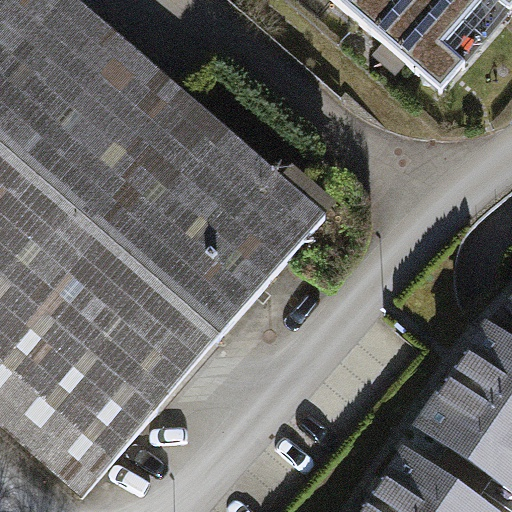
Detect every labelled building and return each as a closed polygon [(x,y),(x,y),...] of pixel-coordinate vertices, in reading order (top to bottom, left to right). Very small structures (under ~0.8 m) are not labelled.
[(55,0),(0,0),(0,398),(94,482),(316,229),(55,0)] [(510,0),(314,0),(433,97),(510,0)] [(511,294),(497,314),(511,325),(511,294)] [(511,351),(475,326),(401,430),(511,501),(511,351)] [(476,511),(394,458),(356,511),(476,511)]
